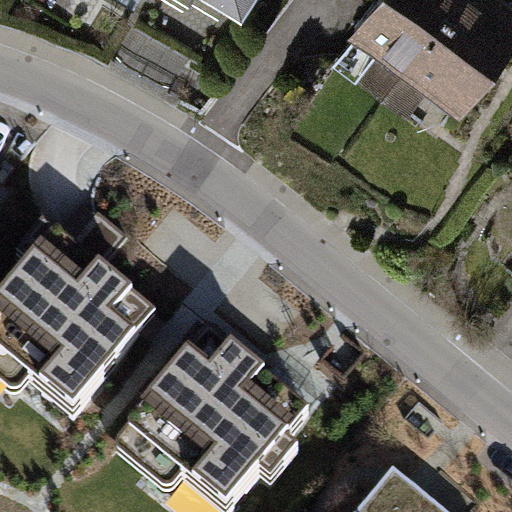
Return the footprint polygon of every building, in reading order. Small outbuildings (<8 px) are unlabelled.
[(225,0),(242,10),(248,0),(225,0)] [(511,0),(364,0),(348,22),(380,46),(356,78),(408,115),(430,85),(459,107),(511,38),(511,0)] [(157,316),(56,232),(0,299),(0,350),(76,413),(157,316)] [(229,511),(311,415),(209,331),(128,428),(229,511)] [(446,511),(397,473),(366,511),(446,511)]
